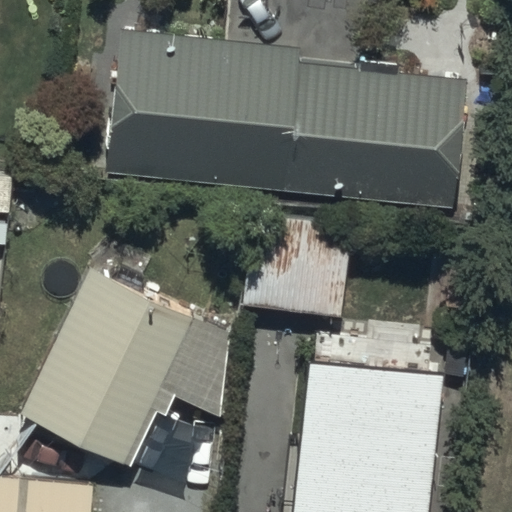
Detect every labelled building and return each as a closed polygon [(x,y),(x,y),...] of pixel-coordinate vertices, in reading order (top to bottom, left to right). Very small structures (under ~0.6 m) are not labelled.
[(310,42),(122,18),(107,161),(460,199),(471,71),(309,51),(310,42)] [(251,203),(243,293),(344,304),(353,214),(251,203)] [(92,257),(23,403),(129,460),(161,402),(167,405),(177,388),(219,410),(231,323),(92,257)] [(312,347),(295,511),(429,511),(445,356),(312,347)] [(90,511),(94,478),(0,469),(0,511),(90,511)]
